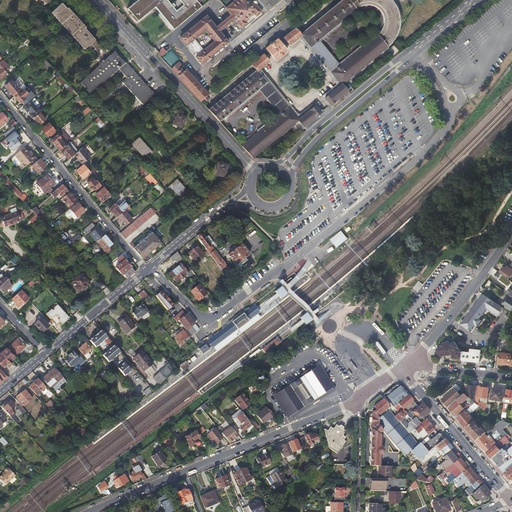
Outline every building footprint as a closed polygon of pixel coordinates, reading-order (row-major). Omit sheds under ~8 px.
[(136,0),(127,7),(138,20),(155,6),(174,27),(207,0),(136,0)] [(207,13),(178,36),(202,66),(229,42),(220,31),(234,20),(241,28),(262,11),(253,0),(234,0),(224,8),(230,14),(216,25),(207,13)] [(324,97),(332,108),(353,90),(346,82),(366,65),(366,63),(383,49),(389,44),(392,41),(395,37),(397,32),(399,26),(399,22),(399,15),(397,9),(394,3),(391,0),(340,0),(323,14),(300,34),(295,27),(283,37),(289,45),(300,35),(318,56),(327,49),(319,38),(357,7),(361,5),(365,4),(368,4),(372,5),(376,7),(378,9),(381,12),(382,15),(383,19),(383,24),(382,29),(380,32),(363,46),(362,47),(340,65),(338,62),(329,70),(340,84),(324,97)] [(66,8),(61,2),(51,12),(84,49),(91,43),(97,50),(101,46),(85,28),(86,27),(67,7),(66,8)] [(287,51),(277,39),(265,48),(275,60),(287,51)] [(393,44),(400,53),(403,50),(396,42),(393,44)] [(154,94),(115,51),(80,82),(91,94),(118,69),(126,78),(122,82),(143,105),(154,94)] [(256,70),(208,109),(209,111),(219,121),(258,88),(280,114),(241,146),(253,158),(298,121),(256,71),(269,61),(263,54),(251,64),(256,70)] [(44,65),(47,69),(48,68),(51,66),(45,59),(42,62),(45,65),(44,65)] [(2,60),(0,61),(0,80),(7,74),(5,71),(8,68),(2,60)] [(176,64),(171,69),(200,100),(202,99),(205,101),(208,97),(206,95),(208,93),(185,69),(179,62),(176,64)] [(48,68),(56,77),(59,75),(51,66),(48,68)] [(56,77),(66,88),(70,86),(59,75),(56,77)] [(4,85),(14,97),(20,92),(24,88),(22,85),(19,88),(14,82),(16,81),(13,78),(4,85)] [(20,92),(14,97),(19,103),(21,102),(24,105),(35,95),(27,87),(20,93),(20,92)] [(82,106),(85,103),(78,95),(75,98),(82,106)] [(37,108),(30,101),(23,107),(26,112),(28,110),(31,113),(29,115),(31,118),(39,112),(41,110),(39,107),(37,108)] [(297,119),(304,127),(322,111),(315,104),(297,119)] [(43,112),(41,110),(39,112),(32,119),(35,122),(36,121),(39,125),(45,119),(41,114),(43,112)] [(186,117),(177,112),(171,124),(181,128),(186,117)] [(100,120),(97,123),(103,130),(107,127),(100,120)] [(50,134),(51,135),(55,132),(54,131),(54,130),(48,123),(41,129),(47,136),(48,135),(50,134)] [(57,134),(50,140),(54,144),(54,143),(56,145),(55,146),(59,150),(70,142),(78,134),(78,133),(75,132),(69,126),(68,124),(57,133),(57,134)] [(5,134),(8,137),(15,131),(15,130),(13,127),(5,134)] [(17,137),(19,136),(15,131),(8,137),(5,139),(9,143),(7,145),(12,152),(21,145),(18,141),(20,140),(17,137)] [(152,152),(138,137),(129,146),(132,149),(134,147),(145,159),(152,152)] [(59,150),(62,155),(63,154),(65,156),(67,159),(74,154),(77,151),(70,142),(59,150)] [(90,157),(82,147),(77,151),(74,154),(82,164),(90,157)] [(28,152),(24,148),(14,156),(21,163),(20,164),(24,169),(36,158),(31,152),(29,154),(28,152)] [(46,167),(40,159),(31,166),(37,174),(46,167)] [(228,164),(216,161),(213,175),(225,178),(228,164)] [(140,172),(142,175),(143,174),(147,171),(139,162),(136,165),(141,171),(140,172)] [(89,174),(91,176),(98,170),(95,166),(89,171),(86,168),(88,166),(86,163),(84,165),(83,164),(76,170),(83,179),(89,174)] [(3,175),(0,171),(0,178),(7,186),(11,183),(6,178),(7,178),(4,174),(3,175)] [(145,178),(153,186),(157,182),(147,171),(143,174),(144,175),(145,174),(147,176),(145,178)] [(53,183),(47,176),(46,175),(36,183),(44,193),(46,191),(50,188),(54,184),(53,183)] [(95,181),(92,177),(87,181),(87,182),(90,186),(93,189),(94,188),(95,189),(101,185),(96,180),(95,181)] [(190,194),(176,179),(167,187),(170,190),(172,188),(183,200),(190,194)] [(23,195),(11,183),(7,186),(25,203),(29,199),(24,194),(23,195)] [(58,194),(58,195),(61,197),(68,192),(62,185),(55,191),(55,190),(51,194),(54,198),(58,194)] [(111,196),(103,187),(95,193),(102,201),(107,197),(108,198),(111,196)] [(77,200),(70,192),(68,193),(76,201),(77,200)] [(76,201),(68,193),(61,199),(68,207),(76,201)] [(126,208),(129,206),(125,200),(122,201),(120,198),(108,208),(111,212),(113,215),(114,214),(116,217),(117,216),(124,210),(126,208)] [(69,208),(65,212),(64,214),(66,216),(69,217),(70,216),(73,219),(76,217),(77,218),(85,212),(77,203),(69,209),(69,208)] [(38,211),(35,207),(31,210),(39,218),(43,214),(39,210),(38,211)] [(155,213),(150,207),(120,233),(125,238),(155,213)] [(21,212),(20,213),(17,214),(17,212),(16,212),(15,208),(9,210),(10,213),(0,217),(1,219),(0,219),(0,227),(4,226),(4,227),(8,225),(8,226),(13,225),(13,224),(20,221),(20,220),(23,219),(21,212)] [(127,213),(124,210),(117,216),(120,219),(119,220),(121,222),(122,221),(125,225),(128,222),(129,223),(131,222),(130,221),(132,219),(127,213)] [(38,218),(35,215),(29,220),(32,223),(38,218)] [(82,231),(85,234),(95,226),(92,223),(82,231)] [(96,241),(104,235),(98,226),(95,229),(96,230),(90,234),(96,241)] [(71,240),(64,232),(58,237),(68,248),(81,238),(78,234),(71,240)] [(131,246),(142,259),(161,244),(152,232),(141,241),(140,239),(139,241),(140,242),(135,246),(134,244),(131,246)] [(342,232),(330,241),(336,248),(348,238),(342,232)] [(200,233),(199,234),(198,234),(197,235),(197,236),(197,237),(197,238),(207,251),(212,247),(210,244),(212,241),(207,235),(204,237),(202,234),(202,235),(201,234),(201,233),(200,233)] [(112,245),(104,235),(96,241),(104,251),(112,245)] [(235,265),(245,257),(248,255),(240,245),(239,245),(238,243),(232,247),(234,249),(227,255),(230,258),(228,259),(231,263),(233,262),(235,265)] [(203,254),(200,250),(196,246),(188,253),(195,262),(204,255),(203,254)] [(227,266),(215,250),(209,254),(221,270),(227,266)] [(177,263),(182,258),(177,252),(169,258),(172,262),(174,260),(177,263)] [(12,264),(18,259),(14,255),(9,260),(12,264)] [(132,267),(122,255),(112,264),(121,276),(123,274),(127,278),(131,275),(135,272),(131,267),(132,267)] [(247,260),(245,257),(235,265),(237,268),(247,260)] [(187,273),(180,264),(169,273),(176,282),(187,273)] [(503,267),(499,272),(508,279),(511,273),(511,269),(507,265),(504,268),(503,267)] [(90,283),(79,271),(68,280),(79,293),(90,283)] [(6,280),(7,279),(3,275),(1,276),(0,274),(0,289),(0,290),(9,282),(6,280)] [(39,284),(41,283),(35,277),(28,284),(30,286),(36,281),(39,284)] [(198,301),(208,292),(202,284),(200,286),(199,285),(190,291),(198,301)] [(29,298),(21,290),(11,300),(19,307),(29,298)] [(149,297),(143,290),(137,295),(142,302),(149,297)] [(156,296),(167,310),(174,305),(168,300),(167,300),(165,298),(166,298),(160,292),(156,296)] [(499,315),(503,307),(499,305),(483,294),(461,324),(470,331),(475,324),(477,326),(482,320),(480,318),(487,308),(499,315)] [(147,311),(141,303),(142,302),(137,295),(134,297),(139,304),(135,308),(136,309),(132,313),(136,318),(140,315),(141,316),(143,318),(149,314),(147,311)] [(511,298),(507,295),(499,305),(503,307),(511,313),(511,298)] [(147,311),(149,310),(142,302),(141,303),(147,311)] [(57,308),(54,304),(49,310),(52,313),(57,308)] [(254,316),(260,312),(256,308),(254,305),(246,311),(245,312),(243,313),(240,315),(238,317),(235,319),(231,322),(230,323),(226,326),(222,329),(211,337),(210,337),(206,340),(211,347),(212,348),(218,343),(219,343),(221,342),(230,335),(234,331),(236,330),(237,329),(240,327),(241,326),(242,326),(243,324),(246,323),(248,321),(252,318),(254,316)] [(262,311),(260,312),(254,316),(252,318),(248,321),(246,323),(243,324),(242,326),(241,326),(240,327),(237,329),(236,330),(234,331),(230,335),(221,342),(219,343),(218,343),(212,348),(215,352),(265,314),(262,311)] [(193,321),(194,320),(188,312),(185,315),(183,316),(181,314),(180,315),(179,314),(176,317),(187,330),(185,332),(189,337),(189,338),(192,335),(199,329),(193,321)] [(117,323),(125,333),(134,326),(126,316),(117,323)] [(43,320),(41,318),(34,324),(41,332),(48,326),(45,322),(46,322),(44,320),(43,320)] [(185,340),(189,337),(185,332),(181,328),(174,334),(178,339),(177,340),(181,345),(184,342),(183,340),(184,339),(185,340)] [(109,346),(112,343),(101,330),(89,340),(95,348),(104,340),(109,346)] [(266,353),(276,346),(281,341),(277,336),(272,341),(262,348),(266,353)] [(9,347),(16,355),(25,346),(22,343),(24,341),(20,337),(9,347)] [(188,341),(195,349),(197,347),(191,340),(188,341)] [(452,358),(461,359),(462,351),(461,351),(457,344),(455,341),(451,344),(449,341),(445,344),(444,343),(439,347),(439,346),(435,349),(437,353),(439,357),(443,357),(443,356),(453,354),(452,358)] [(81,353),(78,355),(84,362),(86,364),(89,361),(84,355),(91,349),(85,343),(82,345),(81,344),(79,345),(80,347),(78,349),(81,353)] [(209,348),(205,343),(199,348),(202,353),(209,348)] [(108,363),(120,353),(114,345),(102,355),(108,363)] [(9,347),(7,349),(15,356),(16,355),(9,347)] [(11,361),(15,357),(15,356),(7,349),(6,348),(0,353),(0,364),(3,368),(6,365),(7,366),(12,361),(11,361)] [(470,352),(462,351),(461,359),(474,361),(480,362),(482,350),(470,349),(470,352)] [(154,372),(157,369),(140,350),(132,357),(144,371),(144,370),(149,375),(151,375),(155,372),(154,372)] [(76,357),(71,352),(67,356),(66,355),(65,357),(66,358),(64,361),(70,368),(72,366),(74,368),(74,370),(77,371),(80,369),(79,366),(84,362),(78,355),(76,357)] [(498,363),(510,365),(511,354),(500,352),(498,363)] [(57,360),(52,355),(48,358),(53,364),(57,360)] [(203,361),(200,357),(188,369),(191,372),(203,361)] [(185,361),(179,366),(183,371),(189,366),(188,365),(185,361)] [(318,362),(271,394),(288,420),(336,389),(318,362)] [(123,363),(117,368),(125,376),(131,371),(123,363)] [(157,374),(152,378),(159,385),(164,381),(166,379),(167,378),(169,376),(174,370),(169,364),(157,374)] [(53,368),(48,373),(57,383),(62,378),(53,368)] [(57,383),(48,373),(41,378),(51,389),(57,383)] [(167,378),(166,379),(168,382),(175,377),(173,373),(167,378)] [(32,382),(41,391),(45,387),(37,378),(32,382)] [(36,395),(41,391),(32,382),(28,386),(36,395)] [(396,384),(383,394),(393,406),(408,395),(399,385),(396,384)] [(461,388),(457,384),(456,384),(441,396),(442,399),(448,406),(457,399),(462,395),(461,394),(464,392),(464,391),(461,388)] [(467,384),(465,393),(470,397),(474,401),(476,387),(476,386),(467,384)] [(483,387),(476,387),(474,401),(480,406),(485,411),(486,404),(481,401),(481,403),(478,403),(479,396),(487,397),(489,387),(483,386),(483,387)] [(149,387),(142,392),(145,396),(152,391),(149,387)] [(504,389),(492,387),(491,399),(502,401),(504,389)] [(252,388),(249,391),(254,397),(256,396),(259,394),(255,388),(252,388)] [(16,397),(14,399),(19,404),(21,406),(23,405),(23,406),(32,398),(24,390),(16,397)] [(128,402),(136,395),(132,390),(124,397),(128,402)] [(242,409),(250,403),(242,393),(234,400),(242,409)] [(462,404),(470,397),(465,393),(462,395),(457,399),(458,400),(449,407),(456,415),(465,408),(462,404)] [(367,407),(367,412),(371,413),(372,411),(378,418),(389,410),(390,409),(380,395),(376,398),(369,403),(368,405),(367,407)] [(410,398),(408,395),(393,406),(398,412),(402,409),(413,401),(410,398)] [(8,398),(0,405),(0,406),(2,409),(8,414),(16,423),(18,421),(14,416),(15,415),(12,413),(13,412),(10,409),(14,405),(8,398)] [(418,421),(427,413),(429,412),(426,408),(423,405),(422,403),(420,404),(418,407),(413,401),(402,409),(407,414),(399,422),(409,433),(413,430),(417,427),(411,420),(415,417),(418,421)] [(470,414),(480,406),(474,401),(457,416),(466,427),(475,420),(470,414)] [(23,414),(26,412),(21,406),(19,404),(16,407),(23,414)] [(246,429),(251,425),(250,423),(235,405),(233,406),(235,408),(228,414),(242,432),(246,429)] [(263,423),(272,416),(265,407),(256,414),(263,423)] [(394,415),(399,422),(407,414),(402,409),(398,412),(394,415)] [(394,415),(389,410),(378,418),(378,424),(383,430),(386,435),(404,456),(410,451),(418,444),(409,433),(399,422),(394,415)] [(369,422),(369,428),(370,429),(369,431),(370,430),(378,424),(378,418),(372,411),(371,413),(367,412),(365,412),(364,417),(364,421),(369,422)] [(84,415),(79,419),(84,425),(87,423),(89,424),(92,422),(90,420),(89,421),(84,415)] [(424,431),(431,425),(429,422),(426,419),(417,427),(413,430),(417,434),(422,430),(423,430),(424,431)] [(506,426),(501,419),(486,431),(477,440),(487,452),(507,434),(503,429),(506,426)] [(253,420),(250,423),(251,425),(253,427),(255,429),(259,426),(253,420)] [(480,426),(475,420),(466,427),(477,440),(486,431),(481,425),(480,426)] [(327,430),(325,429),(324,429),(329,447),(337,454),(345,442),(343,440),(345,437),(343,435),(346,431),(343,429),(342,428),(338,426),(336,424),(333,429),(330,427),(327,430)] [(370,430),(370,449),(382,438),(378,434),(383,430),(378,424),(370,430)] [(433,427),(431,425),(424,431),(427,435),(434,429),(433,427)] [(238,436),(230,426),(221,433),(229,443),(234,439),(236,437),(238,436)] [(214,444),(222,438),(215,428),(207,434),(214,444)] [(183,438),(188,446),(192,444),(195,442),(194,440),(199,436),(196,430),(183,438)] [(433,444),(435,446),(443,439),(438,433),(431,439),(430,438),(426,442),(430,446),(433,444)] [(310,434),(297,439),(302,447),(313,443),(313,441),(317,439),(315,435),(314,436),(313,434),(310,435),(310,434)] [(510,437),(507,434),(487,452),(492,458),(501,450),(499,447),(502,444),(510,437)] [(173,444),(167,437),(162,441),(168,448),(173,444)] [(370,449),(370,465),(378,466),(391,466),(399,466),(400,452),(382,452),(382,438),(370,449)] [(297,439),(288,443),(292,452),(300,449),(297,439)] [(447,443),(443,439),(435,446),(428,452),(425,454),(429,459),(438,451),(447,443)] [(283,457),(292,453),(292,452),(288,443),(280,446),(282,450),(279,452),(283,457)] [(410,451),(418,460),(425,454),(428,452),(420,443),(418,444),(410,451)] [(438,451),(442,455),(451,448),(447,443),(438,451)] [(503,448),(501,450),(492,458),(493,460),(497,464),(500,467),(504,464),(511,457),(511,455),(507,450),(506,450),(505,450),(503,448)] [(450,461),(452,463),(459,458),(457,455),(453,450),(451,449),(442,457),(445,460),(440,464),(445,470),(449,466),(450,465),(448,463),(450,461)] [(158,466),(166,460),(159,451),(150,457),(158,466)] [(259,468),(271,463),(267,454),(255,459),(259,468)] [(138,456),(134,459),(138,465),(139,467),(144,464),(138,456)] [(450,468),(453,471),(463,462),(459,458),(452,463),(450,465),(449,466),(450,468)] [(444,482),(446,485),(458,475),(467,467),(463,462),(453,471),(446,476),(448,478),(444,482)] [(343,474),(343,464),(333,464),(331,463),(331,474),(331,475),(332,475),(341,476),(342,475),(343,474)] [(414,463),(409,467),(412,473),(418,468),(414,463)] [(503,470),(505,473),(509,470),(509,469),(504,464),(500,467),(503,470)] [(140,477),(142,481),(146,479),(139,467),(138,465),(132,469),(134,473),(129,476),(131,481),(140,477)] [(378,466),(377,478),(391,478),(391,466),(378,466)] [(450,468),(449,466),(445,470),(441,473),(442,475),(450,468)] [(458,475),(468,487),(477,479),(472,473),(467,467),(458,475)] [(15,476),(7,468),(6,468),(4,470),(4,471),(5,472),(0,476),(0,480),(5,485),(15,476)] [(239,485),(250,479),(245,468),(233,474),(239,485)] [(286,482),(283,477),(282,477),(278,470),(269,475),(272,480),(277,488),(286,482)] [(119,487),(127,481),(121,472),(113,478),(119,487)] [(421,474),(415,479),(429,483),(434,479),(430,476),(427,479),(421,474)] [(218,489),(229,485),(226,475),(215,479),(218,489)] [(21,487),(26,483),(22,478),(17,483),(21,487)] [(299,503),(302,506),(310,499),(324,487),(328,484),(324,479),(310,491),(311,492),(307,495),(306,493),(302,496),(304,499),(299,503)] [(415,489),(418,487),(415,479),(411,484),(409,487),(412,489),(414,487),(415,489)] [(482,485),(477,479),(468,487),(465,490),(466,492),(469,496),(482,485)] [(100,485),(103,490),(110,486),(106,480),(103,482),(104,483),(100,485)] [(277,488),(272,480),(268,482),(273,490),(277,488)] [(368,481),(368,490),(384,491),(384,482),(368,481)] [(489,494),(482,485),(469,496),(474,502),(479,498),(481,501),(489,494)] [(435,493),(432,486),(426,489),(429,495),(435,493)] [(334,488),(334,500),(343,500),(343,488),(334,488)] [(176,494),(179,500),(180,504),(187,501),(189,505),(193,503),(189,492),(185,493),(183,490),(176,493),(176,494)] [(205,508),(219,502),(214,491),(200,496),(205,508)] [(400,493),(394,493),(394,497),(391,497),(391,503),(397,503),(397,500),(399,500),(399,497),(400,497),(400,493)] [(167,511),(174,509),(171,501),(169,501),(166,494),(161,496),(162,497),(151,502),(154,508),(152,509),(153,511),(163,511),(167,511)] [(435,511),(446,511),(451,510),(445,497),(431,503),(435,511)] [(461,509),(456,497),(451,501),(456,511),(461,509)] [(259,501),(247,506),(249,511),(262,511),(263,511),(259,501)] [(330,507),(329,511),(341,511),(342,503),(330,503),(330,507)] [(380,511),(381,504),(375,503),(368,503),(367,511),(380,511)]
